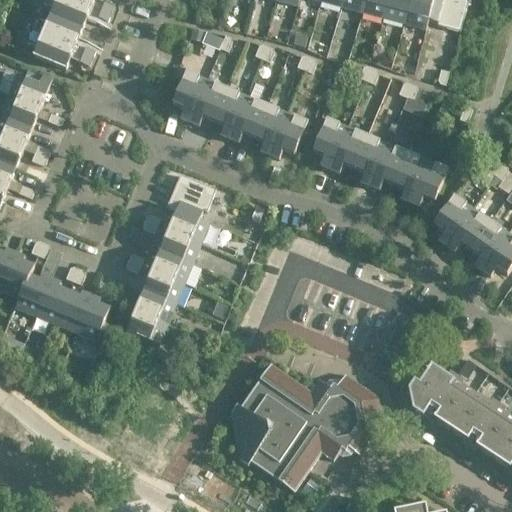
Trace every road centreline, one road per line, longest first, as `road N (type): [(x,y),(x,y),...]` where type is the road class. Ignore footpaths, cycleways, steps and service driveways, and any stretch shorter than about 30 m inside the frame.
road 1 (residential): [(162,149),(389,236),(402,260),(511,334)]
road 2 (residential): [(162,149),(114,263),(33,227),(87,109),(123,110)]
road 3 (residential): [(511,511),(403,440),(359,510)]
road 4 (residential): [(158,498),(271,322)]
